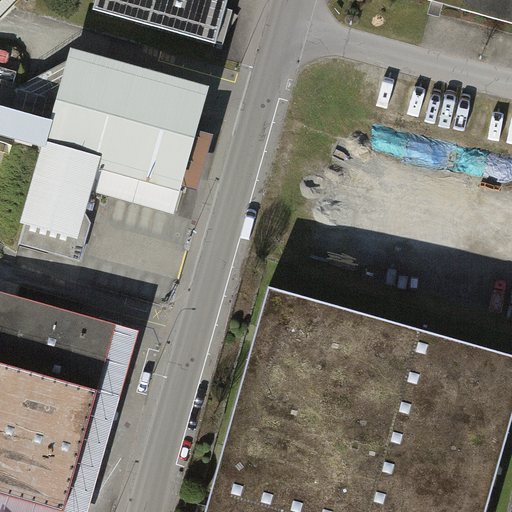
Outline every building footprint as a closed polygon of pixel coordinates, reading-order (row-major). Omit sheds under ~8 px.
[(96,0),(94,10),(216,44),(228,0),(96,0)] [(511,0),(401,0),(511,33),(511,0)] [(197,99),(66,60),(14,236),(68,252),(90,177),(168,200),(197,99)] [(86,511),(140,328),(0,287),(0,511),(86,511)] [(474,511),(511,382),(511,374),(254,301),(192,511),(474,511)]
